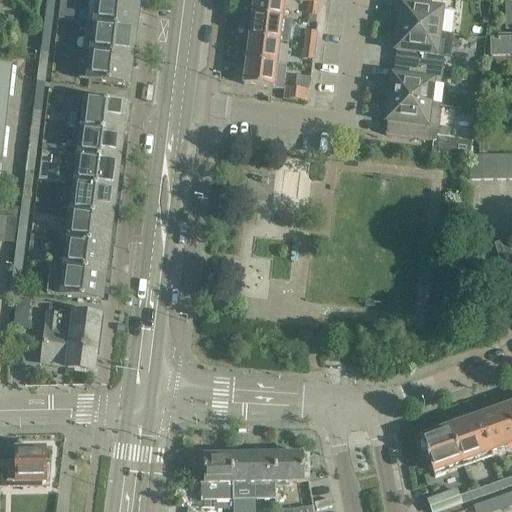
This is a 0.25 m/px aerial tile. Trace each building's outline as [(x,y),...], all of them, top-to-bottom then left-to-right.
[(53,19),(55,0),(46,0),(44,18),(53,19)] [(62,0),(60,16),(74,19),(77,0),(62,0)] [(136,30),(139,0),(136,0),(94,0),(91,24),(136,30)] [(284,20),(286,0),(254,0),(252,17),(284,20)] [(295,0),(296,2),(309,4),(307,16),(313,17),(312,24),(316,25),(318,5),(319,5),(319,0),(295,0)] [(457,0),(403,0),(402,5),(401,5),(400,14),(396,14),(394,28),(453,35),(457,0)] [(281,43),(284,20),(252,17),(249,39),(281,43)] [(49,47),(53,19),(44,18),(41,46),(49,47)] [(132,58),(136,30),(91,24),(88,52),(132,58)] [(438,56),(441,34),(394,28),(392,42),(396,43),(395,52),(397,52),(395,65),(444,71),(444,70),(442,70),(443,57),(438,56)] [(317,33),(304,31),(303,46),(315,47),(317,33)] [(490,57),(511,57),(511,56),(511,38),(490,39),(490,57)] [(278,66),(281,43),(249,39),(248,49),(244,48),(243,61),(247,61),(247,62),(278,66)] [(44,87),(49,47),(41,46),(36,86),(44,87)] [(303,46),(301,60),(313,61),(315,47),(303,46)] [(129,87),(132,58),(88,52),(84,80),(86,81),(129,87)] [(283,67),(278,66),(247,62),(244,85),(275,89),(280,89),(283,67)] [(0,159),(3,160),(13,66),(0,64),(0,159)] [(444,72),(444,71),(395,65),(393,77),(392,76),(390,86),(386,85),(385,99),(439,106),(431,105),(434,83),(439,84),(442,71),(444,72)] [(308,91),(310,78),(300,77),(298,90),(285,88),(284,100),(307,104),(308,91)] [(31,123),(40,124),(44,87),(36,86),(31,123)] [(439,107),(439,106),(385,99),(383,114),(387,114),(386,123),(388,124),(386,137),(435,143),(435,142),(433,142),(436,135),(438,127),(439,123),(439,115),(438,107),(439,107)] [(80,129),(129,135),(133,106),(127,105),(126,107),(84,102),(80,129)] [(28,151),(36,152),(40,124),(31,123),(28,151)] [(126,163),(129,135),(80,129),(77,157),(126,163)] [(470,157),(472,143),(451,140),(450,148),(449,155),(470,157)] [(33,180),(36,152),(28,151),(24,179),(33,180)] [(77,157),(77,158),(41,154),(38,181),(63,184),(122,191),(126,163),(77,157)] [(471,182),(483,182),(483,181),(483,157),(470,157),(470,182),(471,182)] [(483,182),(496,182),(495,181),(495,157),(483,157),(483,181),(483,182)] [(496,182),(508,182),(508,181),(508,157),(495,157),(495,181),(496,182)] [(21,207),(30,208),(33,180),(24,179),(21,207)] [(118,219),(122,191),(63,184),(62,184),(59,212),(69,213),(118,219)] [(27,228),(30,208),(21,207),(19,220),(18,227),(17,236),(27,237),(28,228),(27,228)] [(115,247),(118,219),(69,213),(66,240),(66,241),(115,247)] [(18,227),(19,220),(6,219),(3,242),(16,244),(17,236),(18,227)] [(24,263),(27,237),(17,236),(14,262),(24,263)] [(66,241),(66,240),(57,239),(53,267),(51,267),(111,275),(115,247),(66,241)] [(506,280),(511,279),(511,278),(511,255),(507,241),(494,245),(506,280)] [(21,286),(24,263),(14,262),(9,300),(16,300),(18,300),(20,286),(21,286)] [(107,304),(111,275),(51,267),(47,295),(102,302),(102,304),(107,304)] [(18,300),(16,300),(17,300),(13,327),(27,329),(31,301),(18,300)] [(47,314),(49,314),(42,364),(68,367),(67,370),(93,374),(100,318),(74,315),(62,313),(64,306),(49,304),(47,314)] [(511,447),(511,446),(511,403),(509,404),(509,406),(502,409),(501,407),(497,409),(511,447)] [(495,453),(511,447),(497,409),(494,410),(493,412),(482,416),(495,453)] [(480,458),(495,453),(482,416),(467,421),(480,458)] [(464,464),(480,458),(467,421),(462,423),(459,422),(453,424),(452,427),(464,464)] [(449,469),(464,464),(452,427),(436,432),(449,469)] [(433,475),(449,469),(436,432),(420,438),(433,475)] [(0,487),(22,487),(29,487),(29,483),(46,483),(45,451),(16,451),(16,463),(0,463),(0,487)] [(276,501),(275,484),(275,455),(232,456),(233,485),(232,485),(233,502),(276,501)] [(275,484),(304,484),(303,455),(275,455),(275,484)] [(204,485),(232,485),(233,485),(232,456),(204,456),(204,485)] [(493,495),(508,489),(505,481),(490,486),(493,495)] [(477,500),(493,495),(490,486),(474,492),(477,500)] [(442,511),(462,505),(459,498),(457,492),(428,502),(431,511),(442,511)] [(462,506),(477,500),(474,492),(459,498),(462,505),(462,506)]
